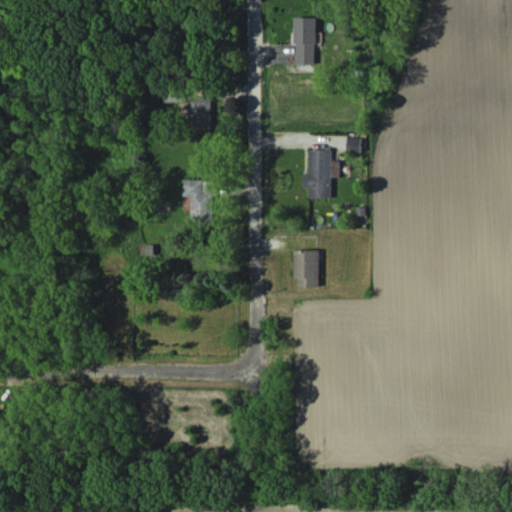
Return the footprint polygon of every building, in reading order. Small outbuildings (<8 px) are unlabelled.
[(296,63),(316,63),(317,17),(297,16),(296,63)] [(212,127),(212,97),(191,98),(191,127),(212,127)] [(362,137),(348,137),(347,151),(361,151),(362,137)] [(332,197),(332,176),(340,176),(341,160),(332,160),(332,148),(310,148),(310,172),(304,172),(304,187),(310,187),(310,197),(332,197)] [(184,196),(192,196),(192,220),(214,220),(215,179),(185,179),(184,196)] [(320,249),(296,249),(296,286),(320,286),(320,249)]
